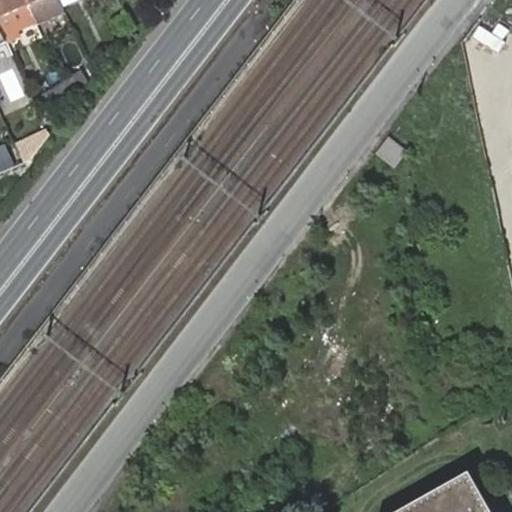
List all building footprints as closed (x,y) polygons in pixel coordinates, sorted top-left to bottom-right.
[(13,40),(7,28),(28,19),(26,16),(31,14),(28,6),(25,0),(0,0),(0,29),(6,43),(13,40)] [(66,11),(61,0),(25,0),(28,6),(31,14),(37,25),(66,11)] [(136,26),(128,13),(113,22),(121,35),(136,26)] [(64,82),(71,95),(88,84),(81,71),(64,82)] [(50,108),(71,95),(64,82),(42,96),(50,108)] [(502,181),(490,183),(505,263),(511,261),(511,117),(491,121),(502,181)] [(408,155),(391,142),(376,161),(393,173),(408,155)] [(16,168),(25,163),(21,155),(12,159),(16,168)] [(490,511),(471,477),(405,511),(490,511)]
